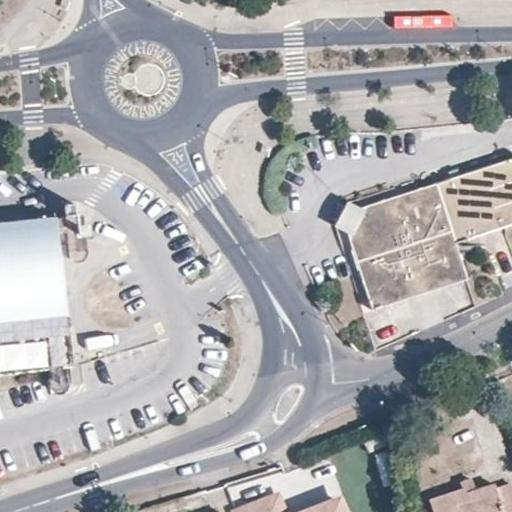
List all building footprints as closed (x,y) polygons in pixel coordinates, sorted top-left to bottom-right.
[(370,306),(465,276),(454,240),(511,220),(511,156),(351,209),(344,224),(370,306)] [(0,222),(0,239),(55,234),(53,217),(33,219),(0,222)] [(0,354),(68,348),(65,322),(59,271),(55,234),(0,239),(0,354)] [(0,372),(69,365),(68,348),(0,354),(0,372)] [(459,481),(462,488),(464,493),(474,488),(471,477),(459,481)] [(492,482),(474,488),(464,493),(462,488),(428,498),(433,511),(511,511),(511,490),(509,482),(494,486),(492,482)] [(277,492),(230,511),(285,511),(286,511),(277,492)] [(345,511),(340,496),(297,511),(345,511)]
